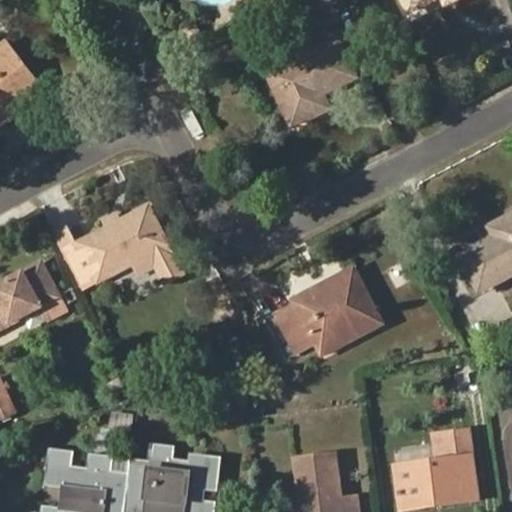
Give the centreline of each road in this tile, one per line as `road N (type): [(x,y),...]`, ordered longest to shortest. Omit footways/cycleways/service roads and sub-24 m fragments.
road 1 (residential): [(511,110),(284,232),(239,238),(214,218),(160,111)]
road 2 (residential): [(160,111),(0,196)]
road 3 (residential): [(160,111),(103,0)]
